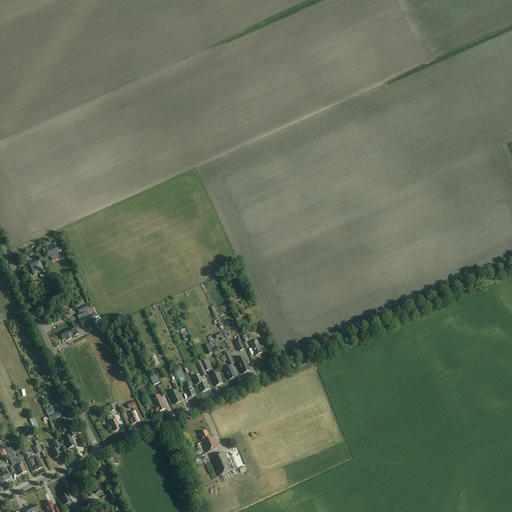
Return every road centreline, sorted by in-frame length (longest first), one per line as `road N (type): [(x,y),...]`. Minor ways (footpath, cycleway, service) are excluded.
road 1 (tertiary): [(167,423),(511,268)]
road 2 (unclassified): [(99,453),(0,238)]
